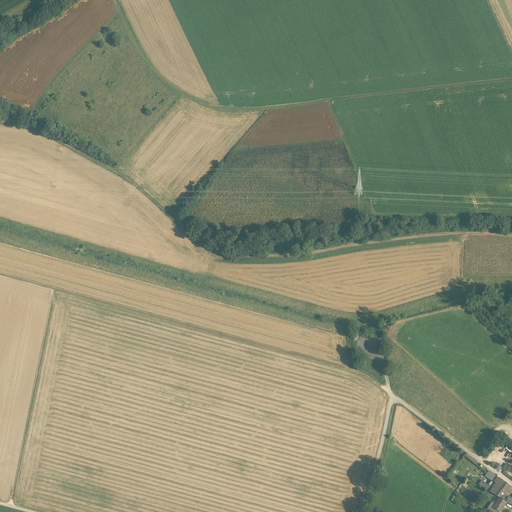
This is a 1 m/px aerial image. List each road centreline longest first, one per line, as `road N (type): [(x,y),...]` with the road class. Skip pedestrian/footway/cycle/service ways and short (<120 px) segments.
road 1 (track): [(0,122),(41,131),(122,173),(209,252),(304,253),(437,232),(511,233)]
road 2 (track): [(395,397),(345,367),(0,273)]
road 3 (track): [(116,0),(154,71),(195,101),(242,108),(329,99)]
road 4 (track): [(511,220),(374,215),(329,99)]
road 5 (track): [(10,506),(54,288)]
road 6 (track): [(511,79),(329,99)]
